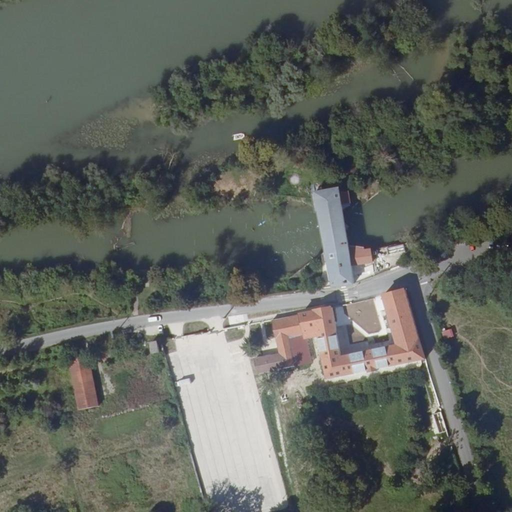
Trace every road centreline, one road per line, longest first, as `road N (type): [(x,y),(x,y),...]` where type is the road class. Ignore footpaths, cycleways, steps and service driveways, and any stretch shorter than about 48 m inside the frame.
road 1 (residential): [(0,350),(410,276)]
road 2 (residential): [(478,511),(410,276)]
